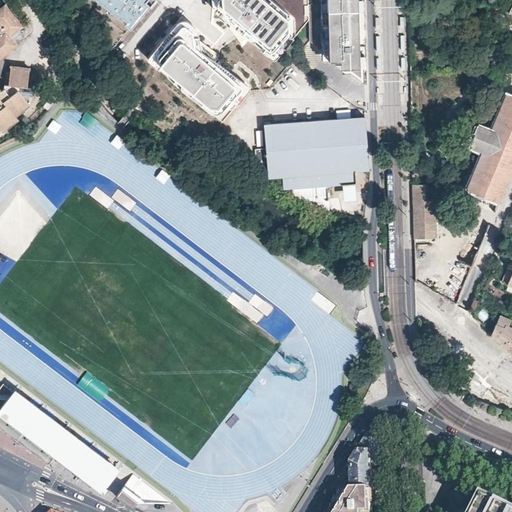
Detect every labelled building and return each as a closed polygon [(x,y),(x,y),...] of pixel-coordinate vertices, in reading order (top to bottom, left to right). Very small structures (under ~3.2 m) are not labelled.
[(92,0),(94,1),(95,0),(97,0),(101,2),(99,5),(121,21),(122,19),(132,26),(149,5),(145,2),(145,0),(92,0)] [(208,0),(209,4),(231,23),(249,37),(274,59),(308,18),(307,3),(307,0),(208,0)] [(354,73),(363,66),(361,0),(320,0),(321,3),(323,50),(354,73)] [(323,50),(321,3),(307,3),(308,18),(309,23),(309,39),(323,50)] [(0,62),(18,48),(9,39),(21,29),(4,8),(0,11),(0,62)] [(131,29),(132,26),(122,19),(121,21),(131,29)] [(249,37),(231,23),(228,26),(241,44),(249,37)] [(184,24),(182,25),(162,49),(158,53),(157,55),(158,58),(158,60),(210,105),(217,109),(222,109),(227,105),(233,98),(238,102),(248,90),(223,69),(227,64),(230,61),(221,55),(193,35),(193,31),(188,27),(186,25),(184,24)] [(363,66),(354,73),(364,80),(363,66)] [(11,88),(26,90),(30,90),(31,72),(12,70),(11,88)] [(13,99),(21,93),(26,90),(11,88),(7,91),(13,99)] [(33,108),(21,93),(13,99),(7,91),(4,94),(0,89),(0,125),(6,133),(21,122),(18,119),(33,108)] [(511,170),(511,94),(507,92),(492,129),(477,123),(469,143),(483,150),(467,187),(485,195),(499,201),(511,170)] [(369,169),(365,115),(264,123),(266,146),(255,147),(256,161),(267,160),(268,175),(282,175),(283,187),(284,187),(316,184),(355,182),(354,169),(369,169)] [(100,144),(111,132),(99,121),(88,132),(100,144)] [(412,183),(414,237),(436,236),(436,229),(434,183),(412,183)] [(90,194),(107,208),(113,200),(96,186),(90,194)] [(511,260),(510,267),(508,266),(502,281),(508,284),(511,285),(511,260)] [(499,315),(495,323),(503,326),(504,324),(505,324),(507,319),(499,315)] [(495,323),(491,333),(507,349),(511,337),(511,326),(505,324),(504,324),(503,326),(495,323)] [(5,400),(0,399),(0,427),(51,467),(57,460),(100,493),(122,465),(117,461),(113,466),(93,450),(96,446),(93,443),(89,447),(68,430),(71,426),(68,423),(64,428),(43,411),(47,407),(43,404),(39,408),(18,392),(22,387),(18,384),(12,391),(3,384),(0,387),(0,395),(7,396),(5,400)] [(382,434),(366,437),(359,448),(360,450),(353,462),(353,487),(373,486),(372,465),(375,465),(375,459),(383,459),(382,434)] [(346,469),(334,488),(341,488),(343,488),(346,469)] [(170,503),(133,475),(116,496),(121,500),(169,503),(170,503)] [(286,490),(295,500),(303,492),(293,483),(286,490)] [(343,488),(341,488),(341,497),(336,497),(336,504),(332,504),(331,511),(363,511),(364,511),(374,510),(373,486),(353,487),(343,488)] [(511,511),(511,506),(503,501),(501,504),(484,496),(476,511),(511,511)]
